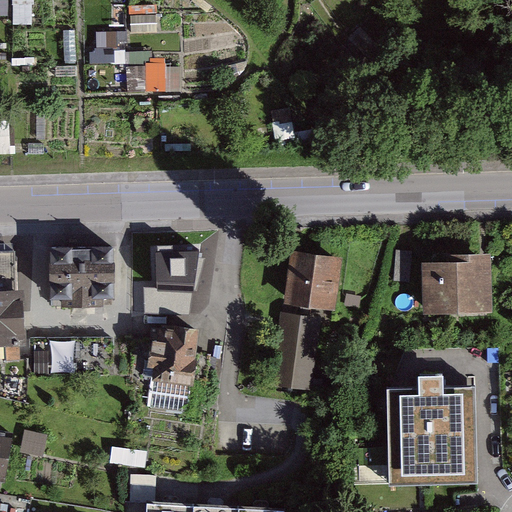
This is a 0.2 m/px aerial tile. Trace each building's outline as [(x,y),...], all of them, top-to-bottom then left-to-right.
[(99,49),(132,48),(131,23),(98,24),(99,49)] [(182,58),(133,60),(134,88),(183,86),(182,58)] [(11,153),(12,118),(2,117),(1,153),(11,153)] [(104,244),(47,246),(49,299),(107,296),(104,244)] [(22,250),(0,249),(0,359),(23,359),(22,250)] [(408,253),(393,252),(391,286),(406,287),(408,253)] [(205,302),(209,257),(171,254),(170,269),(157,268),(154,296),(205,302)] [(339,259),(289,254),(285,302),(334,307),(339,259)] [(486,257),(420,261),(423,313),(489,310),(486,257)] [(322,322),(284,316),(275,383),(312,389),(322,322)] [(190,409),(197,326),(163,323),(161,338),(155,338),(154,357),(146,356),(145,371),(152,371),(149,405),(190,409)] [(114,342),(37,345),(38,375),(116,372),(114,342)] [(462,395),(418,397),(419,437),(403,437),(404,456),(487,453),(486,422),(463,423),(462,395)] [(30,426),(25,448),(46,453),(51,431),(30,426)] [(0,471),(7,472),(11,437),(0,435),(0,471)] [(144,453),(110,452),(110,467),(144,468),(144,453)]
